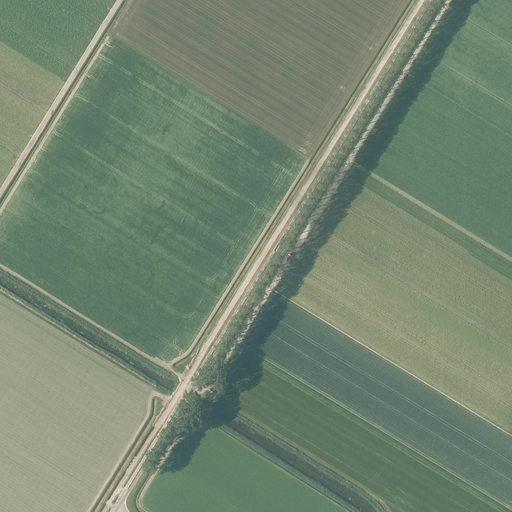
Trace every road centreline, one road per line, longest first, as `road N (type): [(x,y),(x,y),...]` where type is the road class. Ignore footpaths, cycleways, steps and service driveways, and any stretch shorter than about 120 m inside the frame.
road 1 (secondary): [(116,506),(432,0)]
road 2 (track): [(89,511),(147,417),(151,394),(179,405)]
